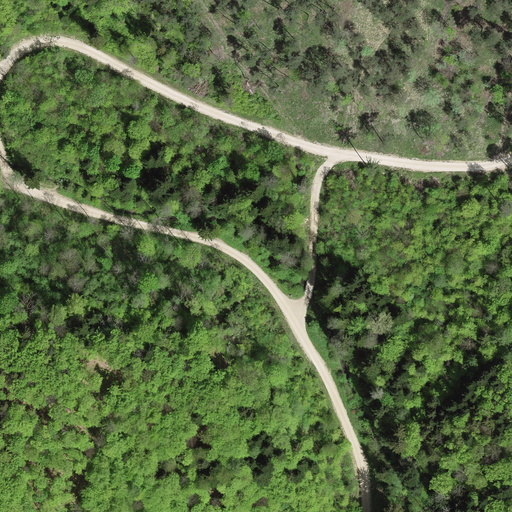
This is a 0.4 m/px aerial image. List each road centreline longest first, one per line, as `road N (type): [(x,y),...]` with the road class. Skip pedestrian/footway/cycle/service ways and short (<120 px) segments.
road 1 (track): [(363,511),(361,465),(320,366),(244,262),(211,241),(25,191),(7,176),(0,154)]
road 2 (track): [(511,158),(469,168),(287,140),(165,93),(88,46),(32,44),(0,69)]
road 3 (track): [(296,330),(311,275),(315,187),(341,152)]
road 4 (track): [(101,361),(91,441),(64,511)]
